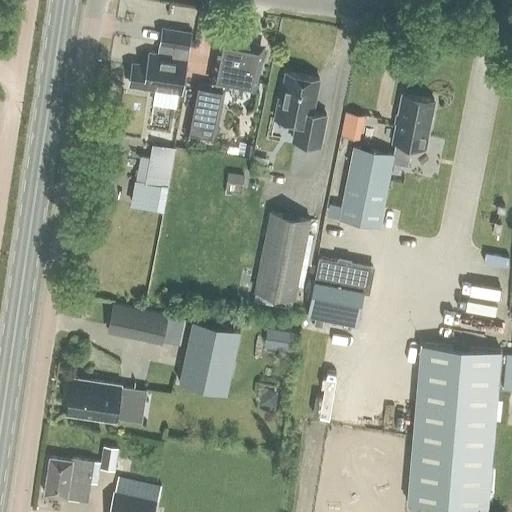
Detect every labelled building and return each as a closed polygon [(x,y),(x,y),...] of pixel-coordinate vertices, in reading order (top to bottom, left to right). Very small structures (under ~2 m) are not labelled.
[(191,33),(163,29),(160,45),(163,45),(162,55),(150,53),(147,67),(132,65),(129,84),(144,86),(144,88),(181,94),(191,33)] [(262,47),(221,39),(213,80),(213,81),(212,87),(197,85),(188,134),(214,139),(224,90),(223,90),(225,83),(254,89),(262,47)] [(321,146),(327,115),(313,112),(320,79),(286,72),(281,98),(279,98),(275,119),(297,123),(293,141),(321,146)] [(340,218),(380,226),(393,162),(408,165),(412,145),(425,148),(435,100),(403,94),(396,129),(399,130),(394,154),(354,146),(340,218)] [(341,134),(358,137),(363,115),(346,112),(341,134)] [(145,182),(169,186),(175,149),(152,144),(145,182)] [(256,290),(254,300),(292,307),(294,298),(295,298),(310,220),(271,212),(256,290)] [(324,318),(357,325),(364,290),(368,291),(373,267),(320,256),(308,315),(316,317),(314,325),(323,326),(324,318)] [(168,315),(114,303),(109,328),(163,340),(168,315)] [(228,393),(241,330),(194,320),(181,383),(228,393)] [(293,331),(280,330),(268,328),(267,336),(265,346),(290,350),(293,331)] [(480,341),(499,342),(499,330),(455,328),(454,343),(480,345),(480,341)] [(407,503),(487,510),(501,350),(421,343),(407,503)] [(503,387),(511,388),(511,349),(507,349),(503,387)] [(116,421),(117,416),(140,419),(145,390),(121,386),(121,384),(72,377),(66,413),(116,421)] [(50,456),(44,494),(67,497),(88,500),(93,467),(115,470),(118,448),(104,445),(101,462),(72,457),(72,460),(50,456)] [(117,476),(108,511),(155,511),(158,501),(161,486),(117,476)]
